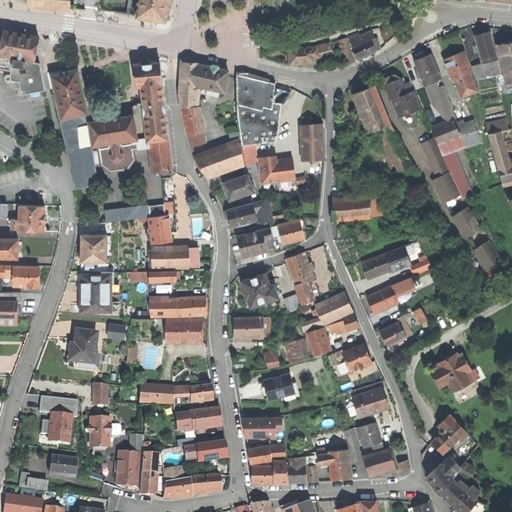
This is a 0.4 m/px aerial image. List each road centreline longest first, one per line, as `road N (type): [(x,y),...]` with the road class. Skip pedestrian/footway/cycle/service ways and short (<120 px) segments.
road 1 (residential): [(2,467),(14,400),(60,271),(71,214),(66,190),(47,168),(0,138)]
road 2 (residential): [(420,476),(401,405),(327,237)]
road 3 (residential): [(173,40),(172,105),(180,140),(216,211),(223,273)]
road 4 (residential): [(223,273),(218,334),(241,496)]
road 5 (unknown): [(370,63),(477,258)]
road 6 (residential): [(241,496),(387,489),(420,476)]
road 7 (secondary): [(0,16),(173,40)]
road 8 (residential): [(327,237),(328,75)]
road 9 (residential): [(173,40),(270,70),(328,75)]
